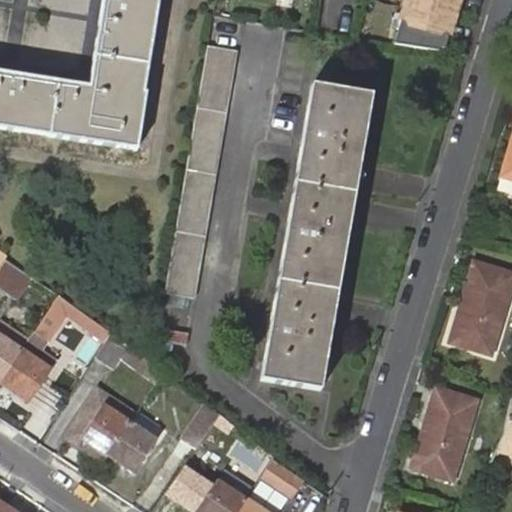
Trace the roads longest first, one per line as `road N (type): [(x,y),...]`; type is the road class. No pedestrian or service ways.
road 1 (residential): [(355,511),(511,13)]
road 2 (residential): [(0,443),(104,511)]
